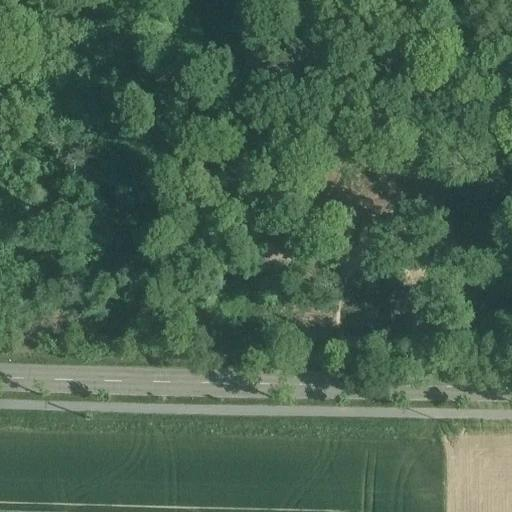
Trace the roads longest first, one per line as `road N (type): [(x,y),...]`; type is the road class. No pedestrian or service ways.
road 1 (track): [(511,253),(246,240),(112,250),(0,244)]
road 2 (tertiary): [(511,387),(0,374)]
